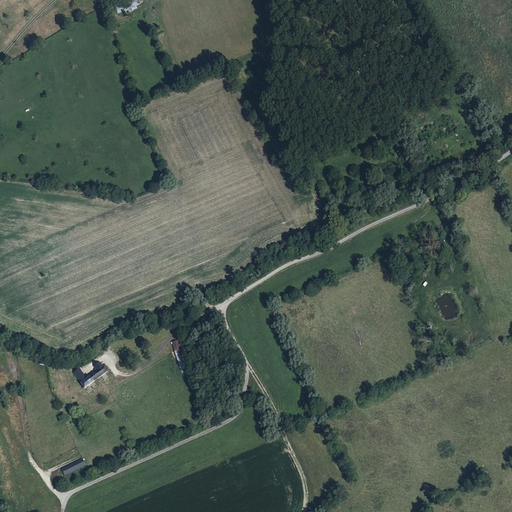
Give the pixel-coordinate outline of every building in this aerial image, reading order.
[(140,4),(138,0),(128,0),(115,6),(118,14),(125,11),(126,12),(128,11),(129,13),(137,9),(136,6),(140,4)] [(181,350),(178,341),(172,342),(175,352),(181,350)] [(182,371),(187,369),(183,355),(177,358),(182,371)] [(85,388),(107,371),(105,367),(104,368),(101,364),(95,367),(97,369),(98,372),(97,373),(90,377),(87,379),(85,377),(80,381),(82,383),(81,383),(85,388)] [(85,377),(80,370),(74,373),(80,381),(85,377)] [(85,465),(82,460),(62,470),(65,476),(85,465)]
